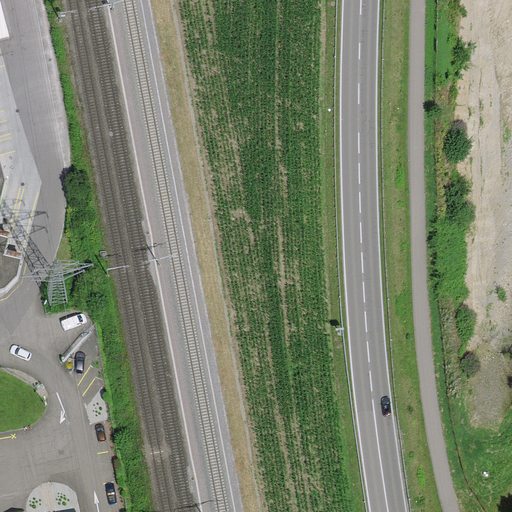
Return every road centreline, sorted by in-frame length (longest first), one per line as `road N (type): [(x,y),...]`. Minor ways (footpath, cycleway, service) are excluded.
road 1 (track): [(452,511),(422,309),(417,121),(425,0)]
road 2 (secondary): [(361,0),(364,290),(389,511)]
